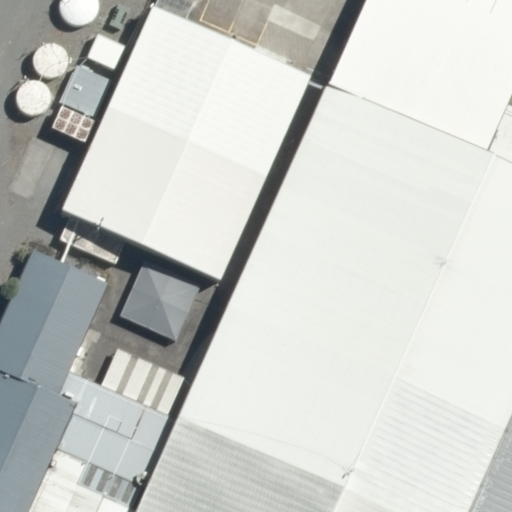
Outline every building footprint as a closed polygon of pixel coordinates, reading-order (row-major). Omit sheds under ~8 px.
[(78,28),(79,28),(84,28),(85,28),(87,28),(89,27),(90,27),(92,26),(94,25),(95,24),(96,23),(98,21),(99,20),(100,18),(101,17),(101,15),(102,13),(103,11),(103,10),(103,8),(103,6),(103,4),(102,2),(102,0),(101,0),(61,0),(61,1),(61,3),(61,5),(61,7),(61,9),(61,10),(61,12),(62,14),(62,16),(63,17),(64,19),(65,20),(66,22),(68,23),(69,24),(71,25),(72,26),(74,27),(76,27),(78,28)] [(511,0),(360,0),(130,511),(511,511),(511,109),(509,108),(511,101),(511,0)] [(60,211),(222,284),(309,90),(146,18),(60,211)] [(48,85),(50,85),(53,85),(55,85),(57,84),(59,84),(61,83),(62,82),(64,81),(65,80),(67,79),(68,78),(69,76),(70,75),(71,73),(72,71),(73,70),(73,68),(73,66),(73,64),(73,62),(73,61),(73,59),(72,57),(72,55),(71,54),(70,52),(69,51),(67,49),(66,48),(65,47),(63,46),(62,45),(60,44),(58,43),(56,43),(54,43),(53,43),(51,43),(49,43),(47,43),(45,44),(44,44),(42,45),(40,46),(39,47),(38,49),(36,50),(35,51),(34,53),(33,54),(32,56),(32,58),(31,60),(31,61),(31,63),(31,65),(31,67),(32,69),(32,71),(33,72),(34,74),(35,76),(36,77),(37,78),(38,80),(40,81),(41,82),(43,83),(45,83),(46,84),(48,85)] [(30,124),(32,124),(36,124),(37,124),(39,123),(41,123),(43,122),(44,121),(46,120),(47,119),(49,118),(50,117),(51,115),(52,114),(53,112),(54,111),(55,109),(55,107),(55,105),(55,103),(55,102),(55,100),(55,98),(54,96),(54,94),(53,93),(52,91),(51,90),(49,88),(48,87),(47,86),(45,85),(44,84),(42,83),(40,83),(38,82),(36,82),(35,82),(33,82),(31,82),(29,82),(27,83),(26,84),(24,84),(22,85),(21,86),(20,88),(18,89),(17,90),(16,92),(15,93),(14,95),(14,97),(13,99),(13,101),(13,102),(13,104),(13,106),(14,108),(14,110),(15,111),(16,113),(17,115),(18,116),(19,117),(20,119),(22,120),(23,121),(25,122),(26,123),(28,123),(30,124)]
